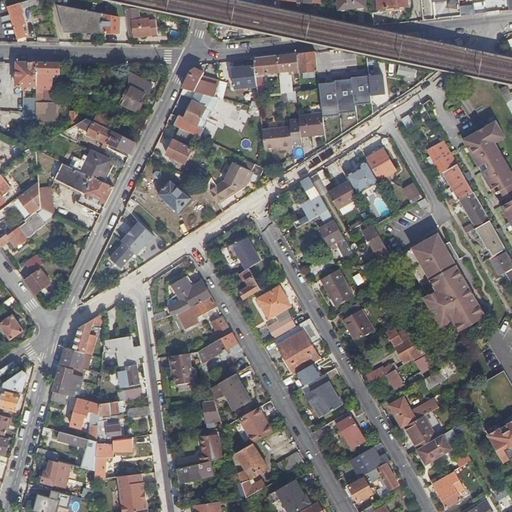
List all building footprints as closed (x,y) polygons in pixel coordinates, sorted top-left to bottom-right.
[(365,0),(338,0),(339,8),(366,5),(365,0)] [(372,0),(374,15),(388,13),(387,9),(408,7),(407,0),(372,0)] [(9,11),(17,39),(27,36),(23,23),(25,22),(20,8),(18,2),(16,2),(7,5),(9,11)] [(122,18),(58,5),(65,33),(121,34),(122,18)] [(461,16),(476,15),(475,6),(461,7),(461,9),(461,16)] [(127,7),(131,37),(139,36),(137,20),(135,9),(127,7)] [(437,11),(438,19),(461,16),(461,9),(437,11)] [(160,18),(137,20),(139,36),(139,37),(162,34),(160,18)] [(38,35),(38,43),(60,43),(58,36),(38,35)] [(318,70),(315,52),(256,58),(256,65),(257,74),(280,72),(283,92),(287,92),(293,91),(293,87),(291,73),(318,70)] [(37,62),(17,61),(17,86),(23,86),(23,91),(29,91),(29,87),(37,87),(37,62)] [(37,62),(37,87),(36,124),(43,124),(58,125),(59,96),(54,96),(54,84),(60,84),(60,62),(37,62)] [(401,63),(399,74),(417,78),(419,68),(401,63)] [(257,74),(256,65),(232,68),(234,87),(244,86),(245,90),(249,89),(249,86),(258,85),(257,76),(257,74)] [(203,73),(193,69),(184,87),(211,95),(215,96),(220,80),(203,75),(203,73)] [(153,86),(129,74),(129,85),(122,102),(140,111),(153,86)] [(331,111),(366,107),(361,75),(327,79),(331,111)] [(369,77),(372,96),(385,95),(383,76),(380,76),(369,77)] [(227,83),(220,80),(215,96),(218,97),(222,98),(227,83)] [(511,96),(506,84),(499,87),(506,101),(511,98),(511,96)] [(211,95),(184,87),(181,94),(193,99),(184,117),(178,114),(178,116),(172,113),(168,121),(180,127),(198,135),(200,136),(204,126),(201,125),(208,108),(206,107),(211,95)] [(297,101),(296,91),(293,91),(287,92),(288,102),(297,101)] [(215,96),(211,95),(206,107),(208,108),(212,110),(218,97),(215,96)] [(138,114),(140,111),(122,102),(121,104),(138,114)] [(204,126),(212,110),(208,108),(201,125),(204,126)] [(69,109),(70,127),(78,122),(77,109),(69,109)] [(301,136),(326,134),(324,112),(299,115),(299,119),(290,120),(291,126),(293,143),(302,143),(301,136)] [(108,129),(113,120),(99,113),(94,122),(108,129)] [(408,117),(402,121),(408,131),(414,127),(408,117)] [(109,144),(110,142),(114,132),(108,129),(94,122),(85,118),(78,122),(70,127),(60,133),(83,145),(88,134),(109,144)] [(114,132),(116,133),(120,124),(113,120),(108,129),(114,132)] [(511,191),(511,190),(511,187),(511,185),(511,184),(511,173),(495,144),(505,138),(495,122),(478,131),(511,191)] [(263,129),(265,148),(278,147),(293,145),(293,143),(291,126),(263,129)] [(198,135),(180,127),(167,154),(185,163),(198,135)] [(500,192),(502,196),(511,191),(478,131),(463,141),(478,168),(480,167),(483,172),(481,173),(494,195),(500,192)] [(131,152),(136,143),(116,133),(114,132),(110,142),(131,152)] [(220,146),(211,142),(209,147),(218,151),(220,146)] [(456,165),(443,142),(427,151),(430,156),(435,164),(441,174),(443,173),(456,165)] [(93,177),(102,181),(113,159),(96,151),(92,149),(89,156),(84,153),(81,159),(76,169),(85,173),(90,176),(93,177)] [(383,150),(366,159),(367,161),(378,181),(395,171),(383,150)] [(74,156),(69,165),(76,169),(81,159),(74,156)] [(435,164),(430,156),(426,158),(431,166),(435,164)] [(265,167),(250,160),(246,168),(252,170),(261,175),(265,167)] [(252,170),(246,168),(233,161),(224,180),(217,185),(226,197),(245,185),(252,170)] [(356,195),(379,182),(378,181),(367,161),(358,167),(359,169),(346,176),(349,181),(356,195)] [(69,165),(63,162),(55,178),(82,192),(90,176),(85,173),(76,169),(69,165)] [(448,202),(450,206),(460,200),(473,193),(456,165),(443,173),(446,180),(453,192),(451,193),(454,199),(448,202)] [(11,186),(1,173),(0,174),(0,204),(5,201),(2,196),(7,192),(5,190),(11,186)] [(85,194),(86,192),(93,177),(90,176),(82,192),(85,194)] [(106,202),(113,188),(102,181),(93,177),(86,192),(106,202)] [(328,211),(310,178),(302,183),(311,198),(300,204),(306,216),(291,224),(294,230),(320,215),(328,211)] [(171,180),(159,194),(179,211),(191,198),(171,180)] [(38,186),(38,181),(18,196),(29,210),(31,209),(33,213),(35,212),(40,208),(38,186)] [(358,199),(356,195),(349,181),(328,193),(338,210),(358,199)] [(401,190),(409,205),(420,199),(412,184),(401,190)] [(40,208),(52,213),(51,186),(38,186),(40,208)] [(216,214),(223,209),(208,186),(202,191),(216,214)] [(502,196),(507,204),(511,200),(511,191),(502,196)] [(489,221),(473,193),(460,200),(464,206),(466,210),(474,225),(477,224),(479,227),(489,221)] [(18,196),(12,201),(26,219),(33,213),(31,209),(29,210),(18,196)] [(424,199),(417,204),(419,209),(427,205),(424,199)] [(511,226),(511,200),(507,204),(501,207),(511,226)] [(45,224),(57,215),(52,213),(40,208),(35,212),(45,224)] [(331,215),(328,211),(320,215),(323,220),(331,215)] [(20,223),(31,236),(45,224),(35,212),(33,213),(26,219),(20,223)] [(391,257),(374,226),(370,219),(367,221),(371,228),(364,232),(381,263),(391,257)] [(132,228),(128,233),(122,240),(137,253),(141,253),(145,249),(145,245),(154,235),(139,221),(132,228)] [(353,254),(334,221),(320,229),(330,246),(332,245),(334,248),(335,249),(338,247),(344,259),(353,254)] [(488,251),(491,257),(505,249),(489,221),(479,227),(475,229),(487,251),(488,251)] [(0,237),(0,246),(0,247),(6,242),(11,248),(14,245),(16,247),(31,236),(20,223),(0,237)] [(357,223),(348,228),(350,231),(359,226),(357,223)] [(464,229),(466,235),(474,230),(471,225),(464,229)] [(460,333),(466,329),(472,326),(486,318),(468,288),(465,290),(459,279),(462,277),(447,250),(444,252),(441,248),(444,246),(438,235),(403,255),(427,297),(424,299),(441,328),(454,321),(460,333)] [(249,268),(262,260),(248,237),(229,246),(229,251),(230,255),(234,258),(239,256),(247,269),(249,268)] [(49,248),(56,254),(61,248),(70,253),(74,245),(68,242),(59,238),(52,245),(49,248)] [(136,255),(124,245),(111,259),(123,270),(136,255)] [(491,257),(490,258),(499,274),(505,271),(511,283),(511,282),(511,261),(505,249),(491,257)] [(31,272),(44,263),(36,254),(24,263),(31,272)] [(324,264),(326,269),(335,264),(333,259),(324,264)] [(309,268),(313,276),(326,269),(324,264),(321,260),(309,268)] [(364,272),(372,268),(369,263),(361,267),(364,272)] [(262,289),(249,268),(247,269),(240,273),(248,287),(241,291),(245,298),(262,289)] [(24,278),(38,298),(53,286),(41,270),(31,276),(29,274),(24,278)] [(339,270),(321,281),(336,308),(354,298),(339,270)] [(354,276),(359,285),(365,281),(360,273),(354,276)] [(178,294),(195,285),(189,275),(173,285),(178,294)] [(465,290),(468,288),(462,277),(459,279),(465,290)] [(212,295),(203,280),(195,285),(178,294),(179,295),(184,292),(189,300),(180,304),(183,312),(212,295)] [(287,332),(297,326),(287,308),(291,306),(280,286),(258,299),(260,301),(257,303),(260,308),(263,306),(270,319),(276,315),(280,320),(269,326),(276,338),(287,332)] [(15,300),(11,295),(0,303),(4,308),(15,300)] [(197,317),(218,305),(212,295),(183,312),(179,314),(188,328),(200,321),(197,317)] [(374,330),(358,302),(344,311),(348,317),(344,320),(355,341),(374,330)] [(169,316),(183,312),(180,304),(174,306),(167,309),(169,316)] [(155,315),(156,320),(168,316),(166,311),(155,315)] [(104,319),(104,312),(83,325),(80,327),(79,329),(69,348),(91,355),(95,343),(94,342),(95,336),(90,334),(93,324),(101,325),(104,319)] [(12,314),(0,322),(0,323),(11,339),(23,330),(12,314)] [(222,339),(233,332),(224,317),(213,323),(219,334),(222,339)] [(322,336),(311,318),(297,326),(287,332),(275,339),(286,358),(312,343),(313,345),(322,336)] [(398,333),(394,327),(387,332),(405,364),(413,360),(414,362),(424,355),(408,328),(398,333)] [(236,349),(241,346),(233,332),(222,339),(215,343),(198,353),(205,372),(217,365),(213,358),(235,345),(236,349)] [(215,343),(222,339),(219,334),(212,338),(215,343)] [(143,357),(141,347),(134,348),(131,337),(107,341),(108,352),(118,351),(121,371),(127,369),(127,366),(138,364),(140,364),(139,358),(143,357)] [(322,362),(313,345),(312,343),(286,358),(297,376),(322,362)] [(88,370),(91,355),(69,348),(66,347),(61,363),(88,370)] [(191,353),(171,356),(173,368),(175,368),(176,373),(178,385),(199,382),(197,369),(193,366),(191,353)] [(366,376),(370,384),(386,376),(395,370),(398,369),(395,363),(384,369),(382,367),(366,376)] [(127,369),(121,371),(120,371),(122,388),(141,384),(138,364),(127,366),(127,369)] [(84,372),(60,366),(54,391),(66,394),(78,397),(79,390),(83,391),(84,387),(80,386),(84,372)] [(395,370),(386,376),(394,391),(403,385),(395,370)] [(4,387),(22,392),(28,374),(24,371),(5,383),(4,387)] [(408,380),(412,387),(419,383),(424,380),(420,373),(408,380)] [(251,401),(236,374),(220,383),(235,410),(251,401)] [(343,405),(326,374),(309,383),(313,390),(306,394),(313,406),(316,405),(319,411),(321,409),(325,416),(343,405)] [(438,384),(433,375),(424,380),(419,383),(425,392),(438,384)] [(309,383),(302,387),(306,394),(313,390),(309,383)] [(215,401),(204,402),(208,429),(216,427),(215,422),(221,421),(215,403),(218,402),(217,399),(225,396),(219,384),(211,389),(215,401)] [(119,393),(120,401),(124,400),(143,398),(142,389),(119,393)] [(20,395),(4,391),(0,405),(0,406),(16,411),(20,395)] [(66,394),(54,391),(51,400),(64,403),(66,394)] [(99,414),(100,403),(87,400),(85,399),(79,397),(71,425),(82,428),(85,416),(87,416),(89,411),(92,411),(99,414)] [(415,420),(423,416),(434,409),(430,402),(412,413),(403,398),(390,406),(401,428),(415,420)] [(120,401),(100,403),(99,414),(99,416),(120,413),(119,407),(124,406),(124,400),(120,401)] [(320,418),(325,416),(321,409),(319,411),(316,405),(313,406),(320,418)] [(257,441),(275,431),(260,406),(242,416),(257,441)] [(365,412),(361,406),(354,409),(358,416),(365,412)] [(150,414),(150,407),(131,410),(128,413),(128,417),(150,414)] [(0,434),(4,435),(7,425),(9,425),(11,417),(0,414),(0,434)] [(99,416),(99,414),(92,415),(92,419),(91,419),(89,439),(97,442),(98,441),(99,421),(99,416)] [(338,424),(342,431),(345,435),(352,448),(366,440),(352,416),(338,424)] [(404,427),(417,449),(436,439),(423,416),(404,427)] [(108,420),(99,421),(98,441),(106,440),(106,438),(122,436),(121,425),(119,425),(119,422),(108,423),(108,420)] [(511,421),(510,423),(511,426),(499,433),(497,430),(490,435),(491,437),(489,438),(504,464),(511,458),(511,421)] [(325,426),(314,433),(317,440),(329,432),(325,426)] [(457,437),(452,429),(441,435),(443,437),(448,434),(452,435),(454,439),(457,437)] [(97,442),(89,439),(61,431),(59,438),(83,445),(86,449),(81,466),(95,469),(97,443),(97,442)] [(199,453),(201,463),(221,458),(219,452),(224,451),(218,433),(201,436),(203,452),(199,453)] [(417,449),(416,450),(424,465),(450,450),(443,437),(441,435),(436,439),(417,449)] [(113,443),(97,443),(95,469),(95,479),(105,478),(106,462),(106,457),(109,457),(113,457),(113,443)] [(233,455),(234,459),(239,457),(253,479),(258,476),(256,473),(262,469),(264,472),(270,469),(253,444),(235,455),(233,455)] [(373,447),(353,458),(363,476),(368,473),(386,462),(390,460),(385,453),(379,457),(373,447)] [(58,453),(38,448),(37,455),(51,458),(56,460),(58,453)] [(277,465),(284,476),(305,464),(298,453),(277,465)] [(459,468),(471,461),(466,453),(455,460),(459,468)] [(66,484),(71,464),(59,460),(58,463),(50,461),(48,471),(45,471),(42,482),(62,487),(66,484)] [(201,463),(178,468),(181,482),(203,478),(206,479),(213,477),(214,475),(215,475),(213,466),(211,461),(201,463)] [(386,462),(368,473),(373,482),(380,478),(384,485),(386,484),(390,490),(400,485),(386,462)] [(243,485),(247,497),(266,486),(262,480),(252,487),(245,470),(239,472),(243,485)] [(237,487),(243,485),(239,472),(239,471),(232,473),(237,487)] [(454,471),(433,484),(438,492),(436,494),(445,508),(460,500),(457,494),(464,489),(454,471)] [(142,473),(118,476),(119,483),(122,485),(124,502),(122,505),(122,511),(139,511),(149,511),(145,482),(144,482),(142,473)] [(365,477),(350,486),(359,502),(374,493),(365,477)] [(281,498),(289,511),(296,511),(313,503),(307,493),(304,495),(300,488),(302,487),(297,479),(271,494),(275,501),(281,498)] [(68,508),(71,494),(52,489),(50,497),(38,494),(34,511),(36,511),(57,511),(59,506),(68,508)] [(221,511),(220,501),(195,505),(195,511),(221,511)] [(324,511),(319,503),(302,511),(324,511)] [(470,511),(490,511),(485,503),(470,511)]
